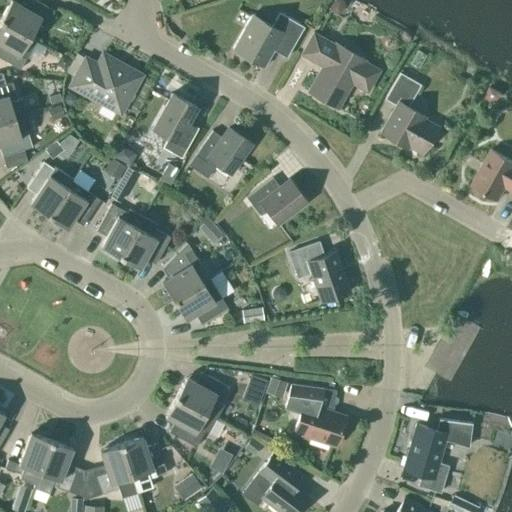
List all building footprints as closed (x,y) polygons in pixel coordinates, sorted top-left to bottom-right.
[(10,0),(0,18),(30,35),(37,22),(44,26),(53,10),(35,0),(22,0),(20,4),(12,0),(10,0)] [(232,48),(264,66),(274,50),(286,57),(303,26),(279,12),(271,26),(251,14),(232,48)] [(36,39),(30,36),(0,18),(0,57),(20,69),(36,39)] [(308,91),(337,107),(351,83),(366,92),(378,69),(363,61),(364,59),(335,43),(334,45),(325,40),(313,33),(301,53),(314,61),(318,53),(327,58),(308,91)] [(119,112),(140,75),(103,55),(97,65),(86,59),(71,85),(119,112)] [(381,133),(397,142),(399,139),(422,152),(437,127),(422,119),(424,116),(407,106),(420,84),(399,72),(385,98),(397,105),(381,133)] [(0,120),(25,113),(21,97),(17,99),(12,81),(0,84),(0,120)] [(48,97),(50,104),(61,101),(58,93),(48,97)] [(181,157),(197,128),(187,122),(196,106),(172,93),(152,128),(168,136),(162,147),(181,157)] [(54,119),(63,116),(59,105),(50,108),(54,119)] [(25,113),(0,120),(0,149),(2,156),(32,147),(26,129),(30,128),(25,113)] [(217,163),(229,172),(250,142),(229,127),(222,137),(212,130),(195,154),(187,165),(206,178),(217,163)] [(511,190),(511,160),(491,149),(471,184),(498,199),(505,186),(511,190)] [(48,215),(72,178),(53,165),(52,167),(43,161),(26,187),(35,193),(29,203),(48,215)] [(178,168),(168,162),(157,181),(168,187),(178,168)] [(72,178),(48,215),(66,228),(72,218),(82,225),(99,199),(84,189),(91,178),(78,169),(72,178)] [(126,173),(113,198),(120,201),(133,177),(126,173)] [(276,222),(305,200),(289,179),(280,187),(272,177),(246,197),(260,215),(266,210),(276,222)] [(119,256),(136,226),(135,226),(123,219),(127,212),(111,203),(95,230),(106,236),(100,245),(119,256)] [(136,226),(119,256),(139,267),(144,258),(155,263),(170,236),(155,228),(156,225),(140,216),(135,226),(136,226)] [(322,301),(348,292),(334,251),(323,255),(318,241),(288,252),(297,276),(312,271),(322,301)] [(161,281),(173,300),(202,282),(194,269),(201,265),(187,243),(160,269),(166,278),(161,281)] [(209,278),(202,282),(173,300),(185,319),(194,313),(200,323),(227,307),(209,278)] [(220,401),(228,386),(201,372),(195,382),(185,376),(175,396),(215,418),(223,403),(220,401)] [(335,444),(344,416),(313,405),(319,387),(291,383),(286,397),(302,402),(292,435),(307,440),(309,436),(335,444)] [(215,418),(175,396),(164,416),(174,421),(168,431),(196,446),(205,429),(208,431),(215,418)] [(421,474),(417,485),(440,491),(447,465),(438,462),(445,440),(468,447),(471,421),(438,417),(435,429),(415,423),(402,468),(421,474)] [(19,477),(34,483),(51,440),(30,432),(18,463),(7,459),(4,467),(20,473),(19,477)] [(141,436),(120,443),(136,491),(152,486),(149,477),(166,472),(156,443),(145,446),(141,436)] [(244,447),(253,454),(260,446),(251,439),(244,447)] [(72,447),(51,440),(34,483),(32,487),(48,493),(51,485),(68,491),(72,479),(61,475),(72,447)] [(121,496),(136,491),(120,443),(99,450),(106,471),(95,475),(101,493),(118,488),(121,496)] [(261,498),(279,511),(296,511),(309,497),(296,487),(303,477),(294,470),(272,453),(259,470),(241,493),(256,505),(261,498)] [(194,475),(176,487),(185,499),(202,487),(194,475)] [(218,495),(212,488),(198,501),(205,508),(218,495)] [(475,511),(478,506),(453,494),(446,507),(456,511),(475,511)] [(428,511),(404,497),(394,511),(386,511),(383,509),(381,511),(428,511)]
